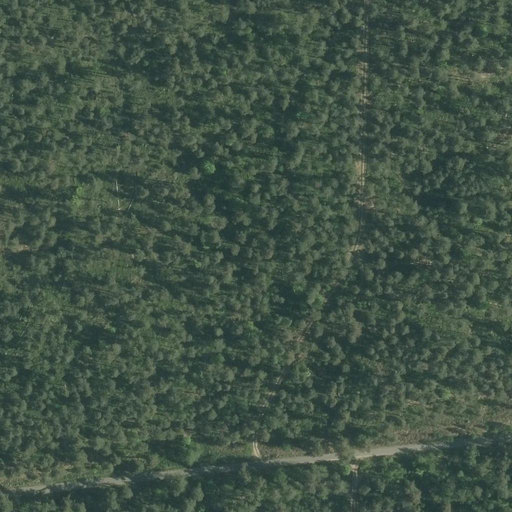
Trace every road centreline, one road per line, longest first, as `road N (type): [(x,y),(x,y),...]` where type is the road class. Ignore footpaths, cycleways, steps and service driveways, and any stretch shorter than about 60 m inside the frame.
road 1 (track): [(0,495),(511,437)]
road 2 (track): [(278,463),(250,436),(251,408),(262,375),(335,297),(354,236),(362,0)]
